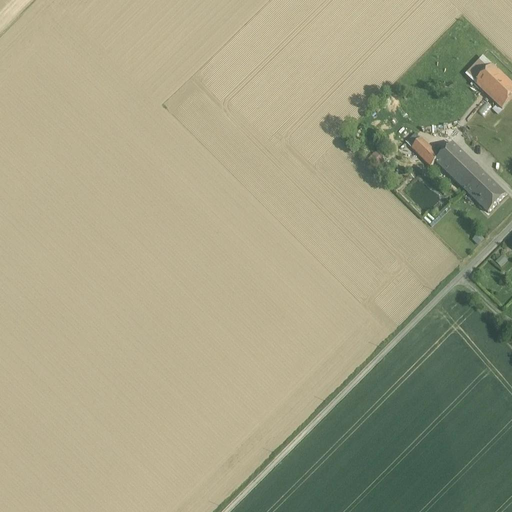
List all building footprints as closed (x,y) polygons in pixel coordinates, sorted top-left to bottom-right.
[(511,99),(511,84),(492,66),(475,84),(502,110),(511,99)] [(420,138),(415,133),(407,142),(412,147),(420,138)] [(412,147),(411,149),(430,168),(435,163),(440,157),(420,138),(412,147)] [(478,168),(453,144),(440,157),(435,163),(467,193),(484,174),(478,168)] [(485,161),(478,168),(484,174),(492,167),(485,161)] [(506,195),(484,174),(467,193),(488,213),(506,195)] [(501,267),(508,260),(503,256),(496,262),(501,267)]
